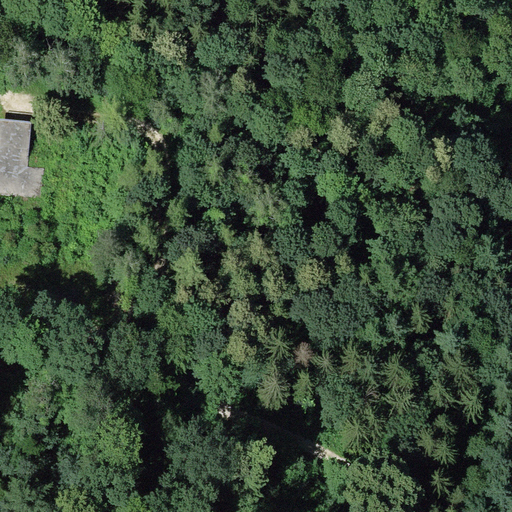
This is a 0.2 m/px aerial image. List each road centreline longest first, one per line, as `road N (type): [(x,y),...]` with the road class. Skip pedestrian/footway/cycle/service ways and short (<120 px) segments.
road 1 (track): [(0,322),(70,326),(122,341),(208,397),(366,476),(405,511)]
road 2 (track): [(148,358),(163,157),(155,135),(96,115),(15,105)]
